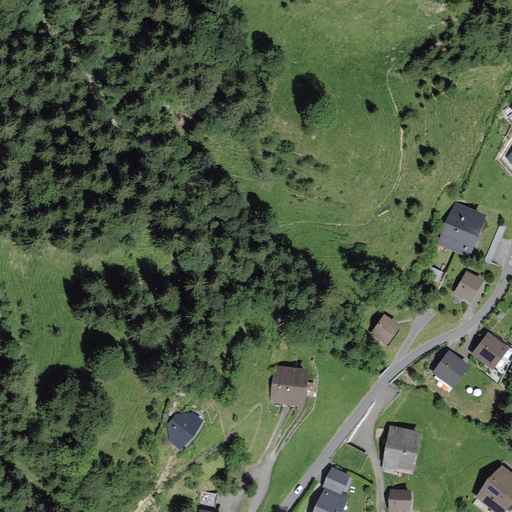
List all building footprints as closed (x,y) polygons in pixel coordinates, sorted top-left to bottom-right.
[(489,215),(455,201),(437,244),(470,258),(489,215)] [(486,281),(467,270),(455,292),(474,302),(486,281)] [(400,325),(384,314),(371,333),(387,345),(400,325)] [(510,349),(488,333),(473,353),(495,370),(510,349)] [(469,365),(448,350),(433,370),(454,386),(469,365)] [(309,368),(272,365),(269,402),(305,405),(309,368)] [(176,414),(170,421),(168,445),(178,452),(205,419),(194,410),(176,414)] [(421,430),(387,425),(380,466),(414,472),(421,430)] [(504,511),(511,502),(511,473),(502,465),(476,495),(496,511),(504,511)] [(352,477),(333,468),(325,486),(344,494),(352,477)] [(411,490),(390,488),(389,509),(410,510),(411,490)] [(343,511),(349,500),(324,489),(313,511),(343,511)]
